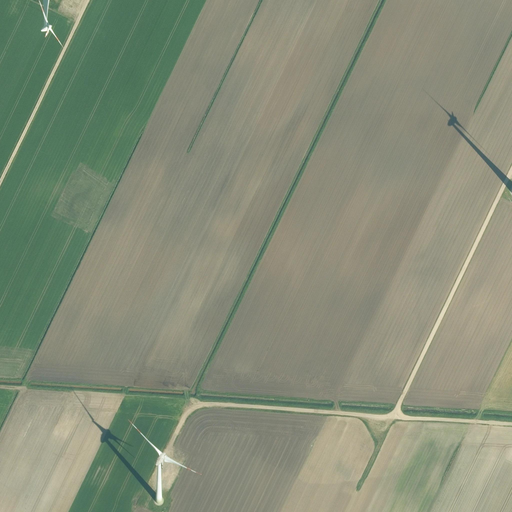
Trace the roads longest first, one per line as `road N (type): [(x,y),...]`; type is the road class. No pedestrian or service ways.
road 1 (track): [(511,165),(395,411),(385,417),(197,404),(150,487)]
road 2 (track): [(89,0),(0,182)]
road 3 (track): [(395,411),(401,418),(511,424)]
